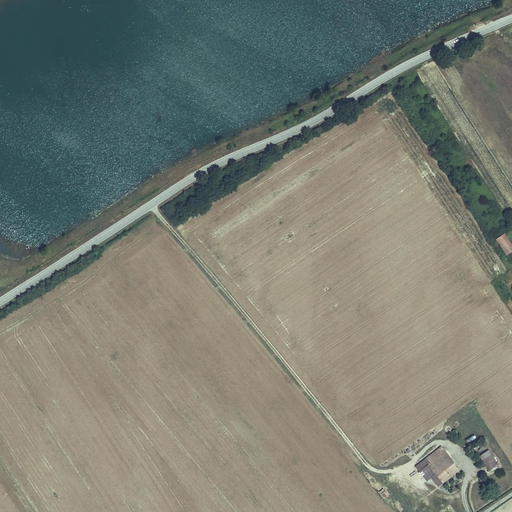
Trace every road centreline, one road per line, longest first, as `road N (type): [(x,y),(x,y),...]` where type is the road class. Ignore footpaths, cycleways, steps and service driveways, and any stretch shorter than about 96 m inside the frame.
road 1 (unclassified): [(0,301),(191,178),(511,17)]
road 2 (track): [(151,203),(367,466),(381,471),(415,458)]
